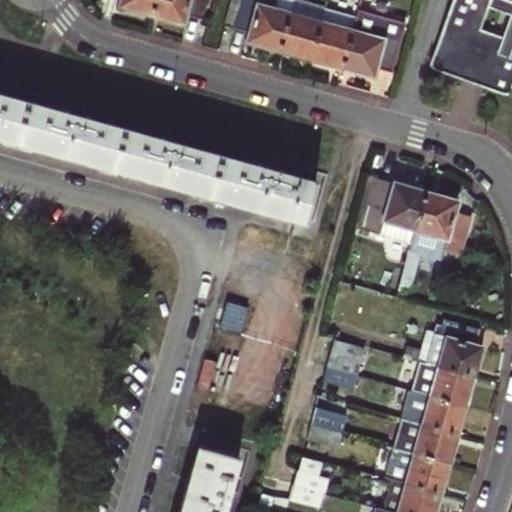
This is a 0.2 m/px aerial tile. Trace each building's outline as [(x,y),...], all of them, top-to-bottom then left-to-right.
[(120,0),(118,9),(149,18),(154,0),(120,0)] [(184,17),(201,21),(206,0),(154,0),(149,18),(181,27),(184,17)] [(245,44),(277,53),(290,5),(269,0),(239,0),(231,31),(247,35),(245,44)] [(511,55),(511,0),(453,0),(430,67),(430,69),(431,72),(433,73),(460,82),(464,82),(465,81),(468,75),(483,80),(483,84),(511,55)] [(277,53),(308,61),(322,11),(290,3),(290,5),(277,53)] [(308,61),(340,70),(354,17),(322,8),(322,11),(308,61)] [(374,70),(390,74),(403,24),(356,12),(354,17),(340,70),(372,78),(374,70)] [(483,90),(499,95),(511,81),(511,80),(509,80),(511,75),(511,55),(483,84),(482,87),(483,90)] [(478,88),(483,84),(483,80),(468,75),(465,81),(464,82),(460,82),(478,88)] [(507,96),(508,94),(510,90),(511,85),(511,81),(499,95),(504,96),(507,96)] [(304,220),(314,181),(0,94),(0,139),(288,219),(289,216),(304,220)] [(408,247),(409,244),(423,193),(369,178),(354,233),(408,247)] [(409,244),(459,257),(468,226),(451,221),(456,202),(423,193),(409,244)] [(401,272),(413,274),(418,256),(406,253),(401,272)] [(245,330),(252,304),(228,298),(221,324),(245,330)] [(422,364),(473,378),(481,349),(472,346),(476,331),(446,323),(442,339),(430,336),(422,364)] [(414,361),(422,364),(430,336),(421,334),(416,351),(414,361)] [(325,367),(356,376),(365,347),(333,338),(325,367)] [(394,355),(414,361),(416,351),(396,345),(394,355)] [(427,396),(464,407),(473,378),(422,364),(414,361),(406,390),(427,396)] [(321,383),(352,392),(356,376),(325,367),(321,383)] [(419,426),(456,436),(464,407),(427,396),(419,426)] [(309,425),(340,434),(345,418),(313,409),(309,425)] [(397,451),(448,465),(456,436),(419,426),(405,422),(397,451)] [(304,440),(335,448),(340,434),(309,425),(304,440)] [(222,511),(237,461),(193,449),(175,511),(222,511)] [(389,479),(439,494),(448,465),(397,451),(389,479)] [(292,483),(323,491),(327,478),(296,469),(292,483)] [(381,508),(395,511),(434,511),(439,494),(389,479),(381,508)] [(288,498),(319,506),(323,491),(292,483),(288,498)]
